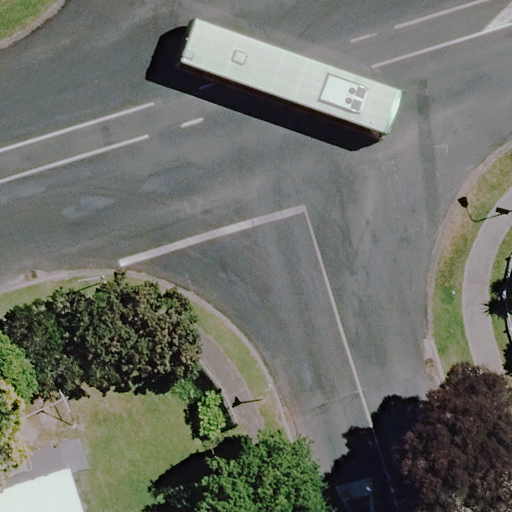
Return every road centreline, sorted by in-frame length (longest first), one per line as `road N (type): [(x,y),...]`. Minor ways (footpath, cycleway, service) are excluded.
road 1 (residential): [(269,82),(402,511)]
road 2 (residential): [(269,82),(0,165)]
road 3 (residential): [(511,5),(269,82)]
